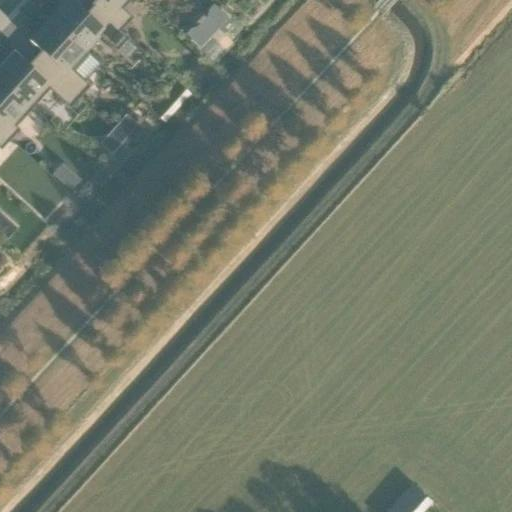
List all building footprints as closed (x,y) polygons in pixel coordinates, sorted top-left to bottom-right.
[(69,0),(68,0),(51,20),(84,51),(99,36),(116,52),(127,40),(128,39),(121,31),(93,6),(85,14),(69,0)] [(94,0),(91,5),(93,6),(121,31),(133,18),(123,9),(130,0),(94,0)] [(51,20),(32,41),(42,50),(35,58),(79,98),(90,86),(73,71),(88,54),(84,51),(51,20)] [(200,49),(210,37),(200,27),(189,39),(200,49)] [(14,54),(0,68),(0,78),(32,108),(49,90),(70,109),(79,98),(35,58),(27,66),(14,54)] [(0,78),(0,131),(10,140),(19,130),(16,127),(32,108),(0,78)] [(111,154),(128,135),(117,125),(100,144),(111,154)] [(0,149),(0,150),(10,140),(0,131),(0,149)] [(72,173),(62,184),(70,191),(80,180),(72,173)] [(2,217),(0,219),(0,232),(7,239),(15,229),(2,217)] [(422,511),(431,502),(410,484),(385,511),(422,511)]
